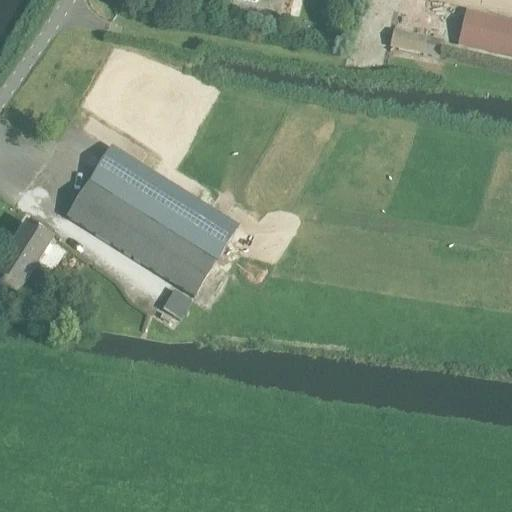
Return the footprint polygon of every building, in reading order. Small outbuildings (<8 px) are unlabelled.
[(511,63),(511,21),(467,11),(457,50),(511,63)] [(390,49),(421,57),(425,40),(394,33),(390,49)] [(109,149),(88,183),(66,219),(193,299),(237,229),(109,149)] [(33,271),(34,270),(51,243),(23,226),(5,254),(33,271)] [(33,271),(5,254),(0,263),(0,288),(16,298),(27,281),(42,291),(49,280),(34,270),(33,271)] [(173,294),(155,323),(173,334),(191,305),(173,294)]
